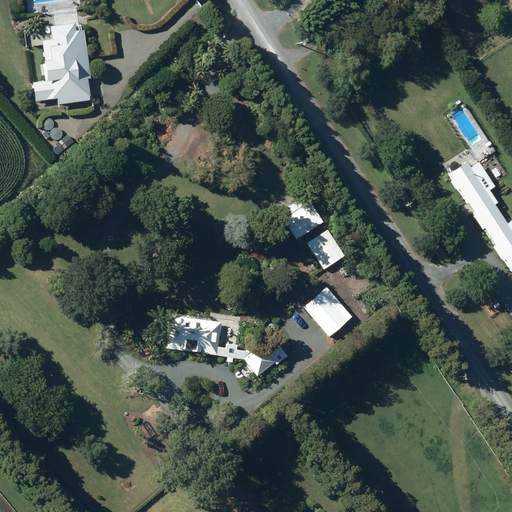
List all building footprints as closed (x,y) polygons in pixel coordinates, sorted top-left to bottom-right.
[(91,102),(85,26),(57,28),(57,40),(44,41),(48,81),(32,82),(34,100),(56,98),(57,105),(91,102)] [(311,201),(283,220),(297,240),(324,222),(311,201)] [(366,293),(325,325),(335,339),(376,308),(366,293)] [(169,318),(166,349),(244,357),(245,351),(236,350),(239,318),(209,315),(208,322),(169,318)] [(271,338),(236,367),(245,378),(254,372),(257,376),(273,363),(275,366),(286,357),(271,338)]
